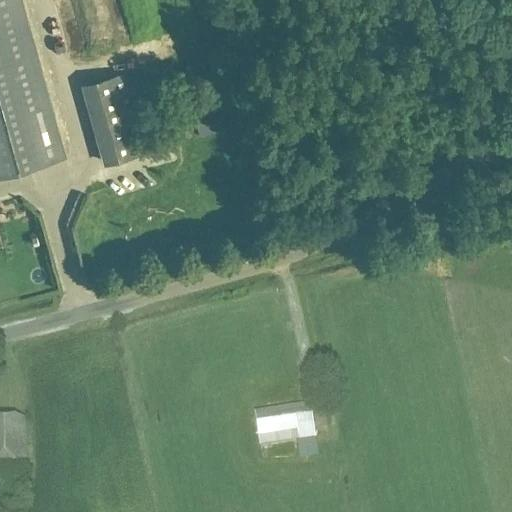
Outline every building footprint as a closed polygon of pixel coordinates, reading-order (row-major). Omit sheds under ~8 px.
[(0,0),(0,174),(65,156),(26,19),(21,0),(0,0)] [(126,71),(88,79),(107,164),(145,155),(126,71)] [(316,279),(306,281),(310,302),(319,301),(316,279)] [(309,406),(295,408),(254,414),(259,447),(314,439),(309,406)] [(0,464),(25,464),(24,418),(0,418),(0,464)]
